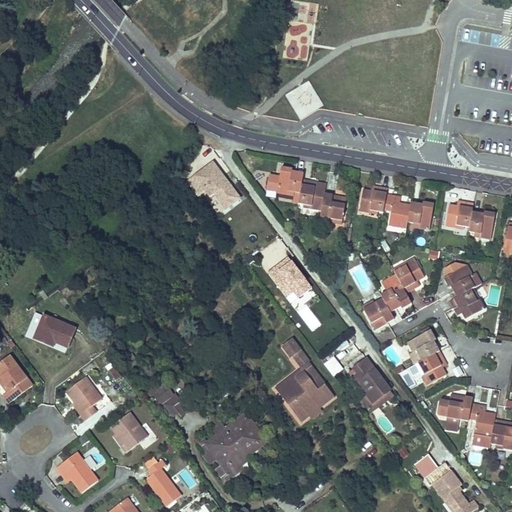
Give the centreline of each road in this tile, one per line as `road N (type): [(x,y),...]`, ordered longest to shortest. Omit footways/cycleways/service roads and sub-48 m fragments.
road 1 (tertiary): [(81,0),(170,96),(224,129),(511,185)]
road 2 (residential): [(25,469),(11,442),(32,418),(50,417),(60,428),(59,442),(43,457)]
